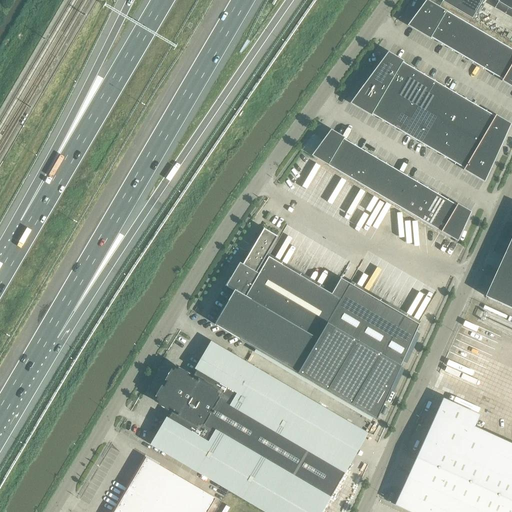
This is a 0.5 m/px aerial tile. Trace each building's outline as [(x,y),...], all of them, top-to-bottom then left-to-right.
[(440,5),(430,0),(425,0),(407,26),(422,35),(440,5)] [(442,0),(442,1),(472,19),(482,0),(442,0)] [(511,0),(498,0),(497,2),(511,10),(511,0)] [(432,38),(435,40),(451,14),(448,12),(449,10),(440,5),(422,35),(431,40),(432,38)] [(448,47),(463,21),(451,14),(435,40),(448,47)] [(475,28),(463,21),(448,47),(460,54),(475,28)] [(472,62),(487,35),(475,28),(460,54),(472,62)] [(499,42),(487,35),(472,62),(484,69),(499,42)] [(484,69),(496,76),(511,49),(499,42),(484,69)] [(511,49),(496,76),(500,78),(499,80),(507,85),(511,75),(511,49)] [(461,169),(483,182),(510,123),(493,114),(492,115),(404,63),(405,62),(388,52),(350,104),(372,117),(373,115),(462,167),(461,169)] [(340,135),(331,129),(311,156),(324,163),(340,135)] [(340,135),(324,163),(335,169),(350,143),(343,139),(344,137),(340,135)] [(345,176),(361,149),(350,143),(335,169),(345,176)] [(371,156),(361,149),(345,176),(356,182),(371,156)] [(367,188),(382,162),(371,156),(356,182),(367,188)] [(393,168),(382,162),(367,188),(377,194),(393,168)] [(388,201),(404,174),(393,168),(377,194),(388,201)] [(414,181),(404,174),(388,201),(399,207),(414,181)] [(410,213),(425,187),(414,181),(399,207),(410,213)] [(436,193),(425,187),(410,213),(420,219),(436,193)] [(431,226),(446,199),(436,193),(420,219),(431,226)] [(446,199),(431,226),(442,232),(458,204),(457,203),(456,205),(446,199)] [(470,211),(458,204),(442,232),(457,241),(470,211)] [(234,290),(214,324),(376,419),(420,323),(341,277),(331,294),(266,255),(277,237),(263,229),(242,264),(239,262),(226,285),(234,290)] [(511,244),(488,298),(511,308),(511,244)] [(152,444),(268,511),(320,511),(346,468),(310,447),(318,432),(262,400),(274,380),(211,344),(192,377),(187,374),(188,372),(178,366),(176,368),(174,367),(172,369),(171,368),(164,379),(166,380),(163,386),(160,385),(155,395),(157,396),(156,399),(158,400),(156,402),(168,409),(169,407),(173,409),(152,444)] [(391,391),(386,402),(391,404),(396,393),(391,391)] [(479,415),(442,399),(415,459),(394,504),(411,511),(511,511),(511,444),(474,427),(479,415)] [(146,457),(137,472),(165,488),(174,474),(146,457)] [(156,503),(165,488),(137,472),(128,487),(156,503)] [(156,503),(167,509),(184,480),(174,474),(165,488),(156,503)] [(184,480),(167,509),(171,511),(179,511),(194,486),(184,480)] [(192,511),(205,492),(194,486),(179,511),(192,511)] [(171,511),(167,509),(156,503),(128,487),(113,511),(171,511)] [(206,511),(215,498),(205,492),(192,511),(206,511)]
